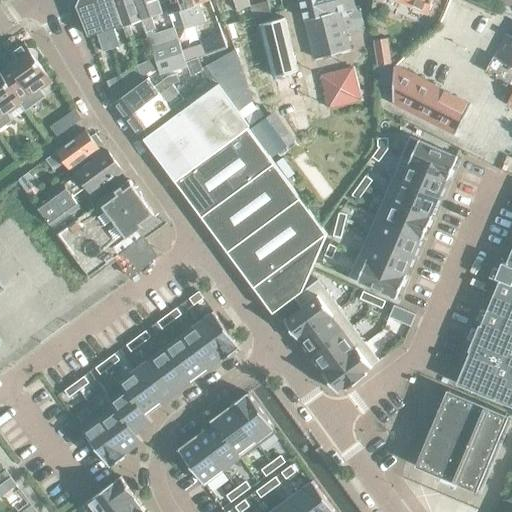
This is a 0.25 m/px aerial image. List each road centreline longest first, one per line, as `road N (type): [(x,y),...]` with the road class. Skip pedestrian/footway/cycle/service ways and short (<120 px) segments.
road 1 (residential): [(273,349),(103,111),(48,0)]
road 2 (residential): [(331,422),(426,348),(499,178)]
road 3 (residential): [(170,511),(156,472),(160,441),(182,413),(273,349)]
